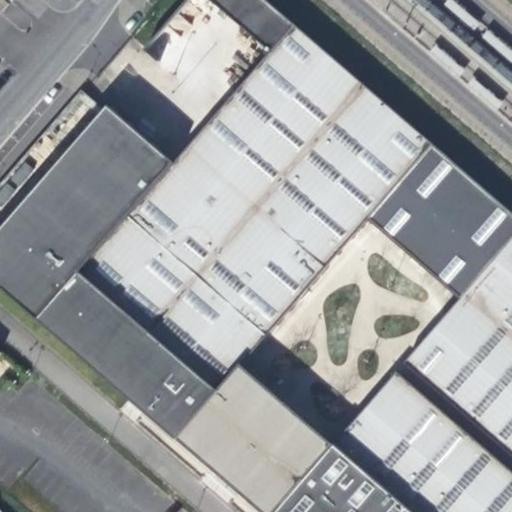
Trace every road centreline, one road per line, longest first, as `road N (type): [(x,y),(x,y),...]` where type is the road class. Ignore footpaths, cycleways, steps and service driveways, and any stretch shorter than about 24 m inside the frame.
road 1 (tertiary): [(353,0),(511,137)]
road 2 (residential): [(0,118),(102,0)]
